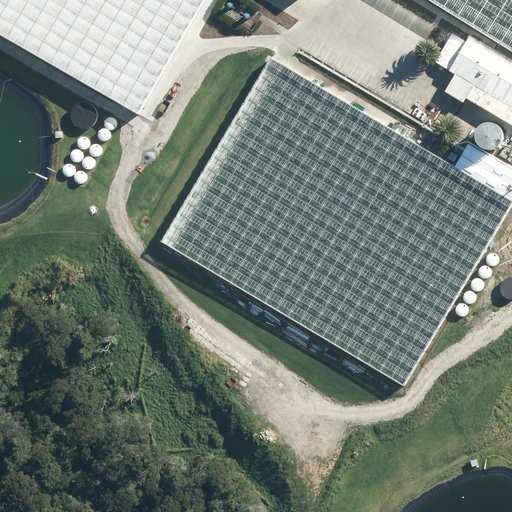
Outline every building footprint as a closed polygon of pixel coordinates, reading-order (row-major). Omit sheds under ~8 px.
[(207,0),(0,0),(0,30),(144,112),(207,0)] [(511,0),(421,0),(511,55),(511,0)] [(470,38),(459,31),(441,62),(460,73),(451,87),(475,102),(484,88),(511,105),(511,57),(473,34),(470,38)] [(311,39),(305,48),(341,70),(347,61),(311,39)] [(511,213),(511,197),(280,55),(166,240),(405,386),(511,213)] [(81,129),(84,129),(86,129),(89,129),(91,128),(93,127),(95,126),(97,124),(98,122),(99,120),(99,117),(99,115),(99,112),(98,110),(97,108),(96,106),(94,104),(92,103),(90,102),(87,102),(85,102),(83,102),(80,103),(78,104),(76,105),(74,107),(73,109),(72,111),(72,114),(72,116),(72,118),(73,121),(74,123),(75,125),(77,127),(79,128),(81,129)] [(504,257),(491,249),(454,314),(466,321),(504,257)] [(511,277),(511,278),(508,279),(507,279),(505,281),(504,282),(503,283),(502,285),(501,287),(501,289),(501,291),(502,293),(503,295),(504,296),(505,298),(507,299),(508,300),(510,300),(511,300),(511,277)]
